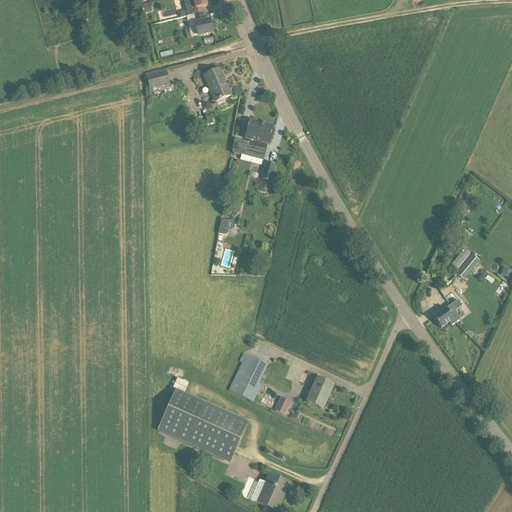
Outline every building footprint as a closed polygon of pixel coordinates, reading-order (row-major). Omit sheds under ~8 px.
[(181,18),(188,16),(193,15),(203,13),(202,8),(207,7),(205,0),(183,0),(187,12),(181,13),(180,15),(181,18)] [(145,15),(153,13),(151,4),(143,6),(145,15)] [(182,19),(187,40),(213,34),(210,21),(205,22),(203,13),(193,15),(188,16),(181,18),(181,19),(182,19)] [(215,103),(222,100),(231,96),(219,70),(204,77),(215,103)] [(150,91),(170,85),(167,72),(147,78),(150,91)] [(250,122),(246,139),(245,141),(249,142),(249,144),(235,140),(232,154),(241,156),(242,152),(264,158),(267,145),(269,146),(273,128),(250,122)] [(271,183),(275,166),(266,164),(262,180),(271,183)] [(471,205),(464,202),(461,210),(467,213),(471,205)] [(233,223),(221,220),(220,229),(219,228),(218,235),(226,236),(228,235),(229,231),(232,231),(234,229),(235,226),(233,223)] [(456,272),(470,255),(465,250),(450,268),(456,272)] [(469,260),(459,274),(466,280),(479,263),(475,260),(473,263),(469,260)] [(501,276),(511,279),(511,275),(511,271),(504,269),(501,276)] [(441,329),(453,320),(450,315),(456,311),(453,305),(441,313),(433,319),(441,329)] [(243,364),(229,392),(254,404),(262,387),(259,386),(268,367),(244,355),(240,363),(243,364)] [(332,386),(323,382),(318,379),(307,403),(323,410),(327,400),(326,399),(332,386)] [(249,423),(176,390),(157,432),(230,465),(249,423)] [(289,407),(279,402),(274,412),(285,417),(289,407)] [(289,485),(280,481),(270,476),(266,485),(249,477),(242,492),(244,497),(257,503),(276,511),(283,499),(281,498),(283,494),(284,494),(289,485)]
